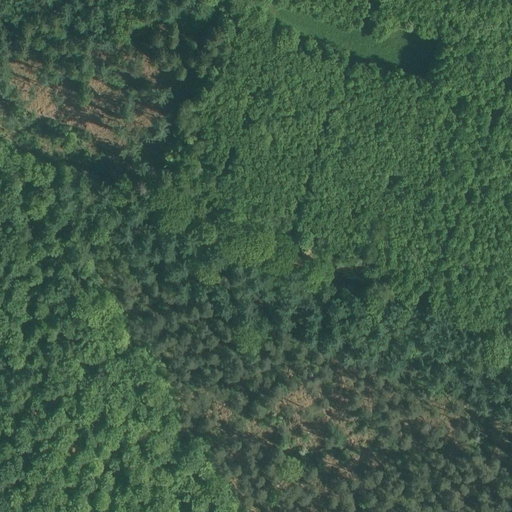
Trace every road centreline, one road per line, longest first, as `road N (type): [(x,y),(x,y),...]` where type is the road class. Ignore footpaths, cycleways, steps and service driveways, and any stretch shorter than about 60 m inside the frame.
road 1 (track): [(511,347),(0,138)]
road 2 (track): [(42,157),(74,225),(254,511)]
